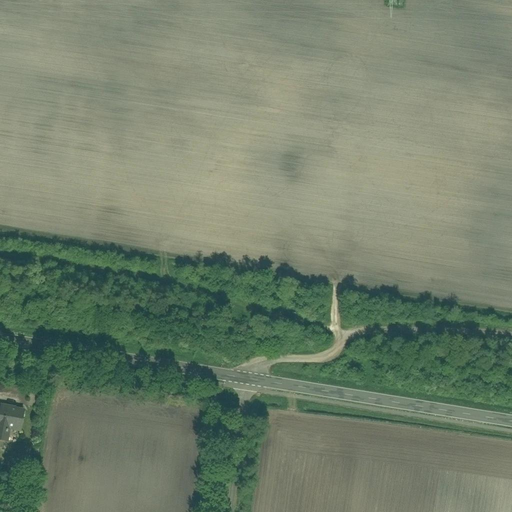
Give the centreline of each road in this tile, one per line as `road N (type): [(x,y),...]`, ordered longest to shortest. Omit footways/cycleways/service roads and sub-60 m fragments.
road 1 (unclassified): [(511,335),(376,329),(322,358),(264,361),(249,379)]
road 2 (tertiary): [(249,379),(511,420)]
road 3 (tertiary): [(0,338),(249,379)]
road 4 (unclassified): [(229,511),(249,379)]
